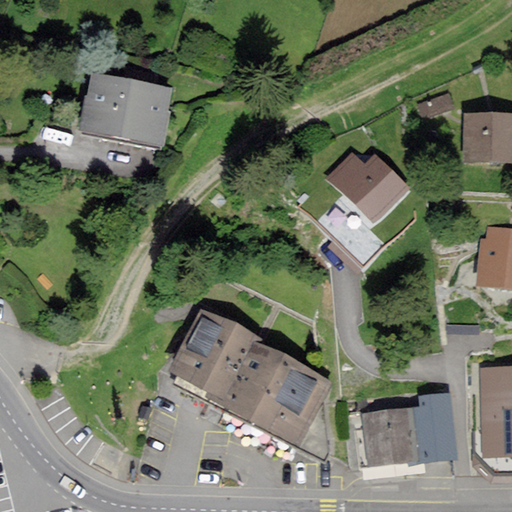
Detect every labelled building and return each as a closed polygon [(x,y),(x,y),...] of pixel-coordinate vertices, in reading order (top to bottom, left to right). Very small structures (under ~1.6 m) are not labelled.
[(170,88),(94,71),(81,127),(162,146),(169,114),(164,113),(170,88)] [(511,114),(468,115),(469,158),(511,157),(511,114)] [(352,156),(333,178),(376,216),(405,183),(376,158),(366,168),(352,156)] [(511,231),(489,229),(483,282),(511,285),(511,231)] [(199,310),(165,377),(303,447),(324,457),(329,444),(322,406),(337,379),(199,310)] [(511,370),(484,371),(486,461),(511,460),(511,370)] [(455,453),(449,397),(425,400),(426,410),(369,415),(373,462),(455,453)] [(0,511),(16,511),(11,491),(0,493),(0,511)]
